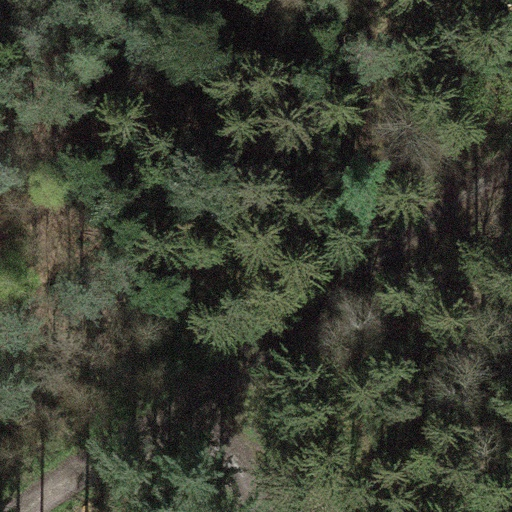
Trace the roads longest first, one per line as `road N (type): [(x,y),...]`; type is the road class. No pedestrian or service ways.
road 1 (track): [(216,409),(511,165)]
road 2 (track): [(23,511),(146,422),(186,403),(216,409)]
road 3 (track): [(277,511),(241,429),(216,409)]
